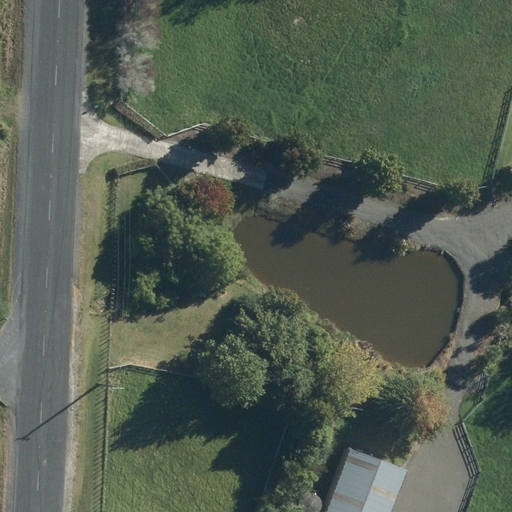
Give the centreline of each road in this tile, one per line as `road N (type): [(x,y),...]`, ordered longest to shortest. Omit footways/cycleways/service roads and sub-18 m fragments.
road 1 (unclassified): [(35,0),(0,492)]
road 2 (unknown): [(27,108),(413,211),(461,215)]
road 3 (unknown): [(408,511),(466,306),(461,215),(511,196)]
